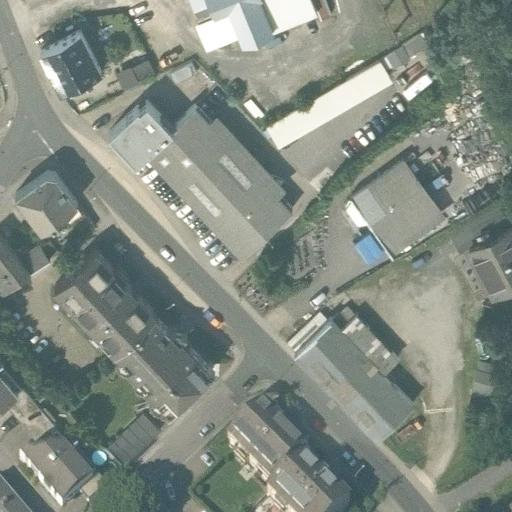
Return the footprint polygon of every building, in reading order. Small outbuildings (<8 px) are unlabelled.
[(192,0),(208,37),(237,25),(243,38),(271,26),(260,0),(192,0)] [(260,0),(271,26),(272,27),(317,9),(313,0),(260,0)] [(80,30),(40,52),(61,91),(101,70),(80,30)] [(418,38),(388,57),(393,66),(396,69),(412,59),(410,56),(424,47),(418,38)] [(136,77),(154,68),(149,57),(130,66),(136,77)] [(388,57),(268,127),(279,147),(392,81),(386,70),(393,66),(388,57)] [(95,80),(86,84),(90,92),(99,88),(95,80)] [(140,166),(148,159),(243,258),(294,209),(198,109),(175,131),(149,104),(113,139),(140,166)] [(440,210),(402,160),(350,198),(353,201),(351,202),(346,210),(358,227),(368,224),(369,223),(388,249),(440,210)] [(55,173),(47,172),(15,195),(23,205),(11,213),(23,230),(32,224),(31,222),(34,220),(41,230),(77,203),(55,173)] [(511,273),(511,223),(492,235),(488,227),(480,231),(484,239),(468,248),(487,282),(505,273),(507,276),(511,273)] [(356,236),(368,253),(382,243),(369,226),(356,236)] [(19,258),(0,234),(0,288),(3,293),(30,271),(19,258)] [(50,240),(41,246),(40,245),(31,252),(29,251),(19,258),(30,271),(30,272),(58,253),(50,240)] [(155,315),(96,251),(56,288),(116,352),(155,315)] [(356,314),(345,324),(336,314),(332,319),(330,317),(295,353),(330,389),(331,389),(341,399),(341,400),(377,436),(412,401),(382,370),(397,356),(356,314)] [(174,335),(155,315),(116,352),(113,354),(133,374),(174,335)] [(189,337),(174,335),(133,374),(131,377),(150,397),(193,356),(182,344),(189,337)] [(214,377),(193,356),(150,397),(156,403),(152,406),(154,413),(168,418),(171,415),(173,417),(214,377)] [(0,371),(0,407),(5,403),(18,392),(0,371)] [(23,388),(18,392),(5,403),(21,422),(39,407),(23,388)] [(262,405),(228,437),(257,469),(261,465),(277,482),(302,457),(307,453),(262,405)] [(55,426),(39,407),(21,422),(37,441),(50,430),(55,426)] [(143,416),(106,451),(122,468),(159,433),(143,416)] [(37,441),(20,456),(41,481),(71,455),(50,430),(37,441)] [(71,455),(41,481),(62,506),(79,491),(92,480),(71,455)] [(302,457),(277,482),(267,491),(287,511),(342,511),(349,506),(302,457)] [(98,476),(92,480),(79,491),(88,502),(107,486),(98,476)] [(0,511),(4,511),(16,502),(0,482),(0,511)] [(25,511),(16,502),(4,511),(25,511)]
